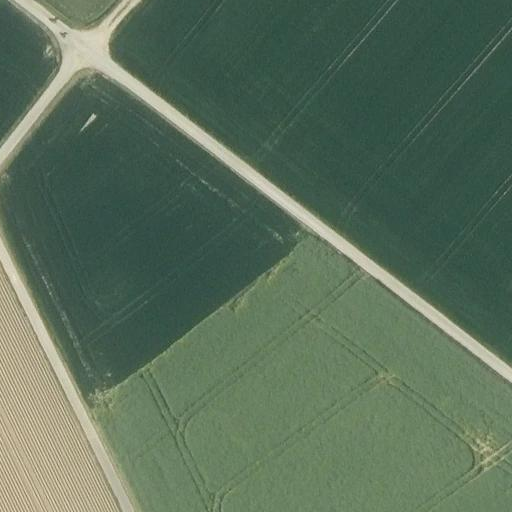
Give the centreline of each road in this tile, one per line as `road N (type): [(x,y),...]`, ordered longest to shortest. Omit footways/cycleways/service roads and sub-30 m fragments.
road 1 (unclassified): [(100,56),(511,378)]
road 2 (track): [(127,511),(0,248)]
road 3 (track): [(0,161),(148,0)]
